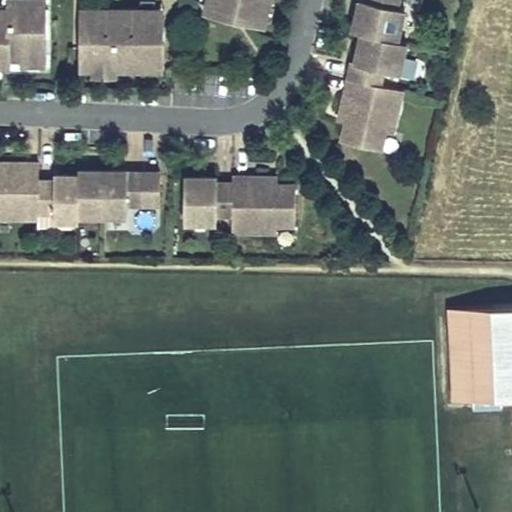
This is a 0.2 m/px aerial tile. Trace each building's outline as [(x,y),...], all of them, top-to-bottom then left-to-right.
[(5,6),(0,6),(0,63),(12,63),(12,56),(25,56),(25,52),(48,52),(48,0),(17,0),(18,25),(11,25),(11,34),(5,34),(5,6)] [(17,0),(10,0),(10,6),(5,6),(5,34),(11,34),(11,25),(18,25),(17,0)] [(235,6),(210,0),(208,0),(207,6),(234,13),(235,6)] [(210,0),(235,6),(234,13),(263,20),(267,6),(262,5),(263,0),(210,0)] [(402,0),(369,0),(367,0),(363,0),(356,31),(365,33),(401,41),(403,29),(407,10),(400,9),(402,0)] [(142,4),(90,4),(90,39),(83,39),(82,69),(97,69),(97,65),(117,66),(117,69),(145,70),(145,66),(161,66),(165,66),(166,40),(159,40),(159,4),(157,4),(142,4)] [(356,62),(352,78),(383,86),(387,70),(402,74),(403,73),(406,57),(410,43),(401,41),(365,33),(358,63),(356,62)] [(117,66),(97,65),(97,69),(97,75),(117,75),(117,69),(117,66)] [(383,86),(352,78),(345,110),(352,111),(349,123),(345,142),(384,150),(388,132),(396,134),(405,91),(383,86)] [(352,111),(345,110),(342,121),(349,123),(352,111)] [(0,171),(0,220),(37,221),(37,209),(37,181),(37,164),(5,164),(5,171),(0,171)] [(53,181),(37,181),(37,209),(53,210),(53,217),(57,217),(74,217),(77,217),(77,212),(83,212),(100,212),(106,213),(122,213),(125,213),(126,201),(158,202),(158,174),(126,173),(126,171),(77,170),(77,175),(53,175),(53,181)] [(229,218),(230,186),(214,186),(214,180),(182,180),(182,225),(196,225),(212,225),(213,225),(213,218),(229,218)] [(262,180),(230,180),(230,186),(229,218),(229,235),(272,235),(273,235),(273,227),(292,227),(292,187),(274,187),(262,187),(262,180)] [(453,399),(511,396),(511,303),(449,307),(453,399)]
